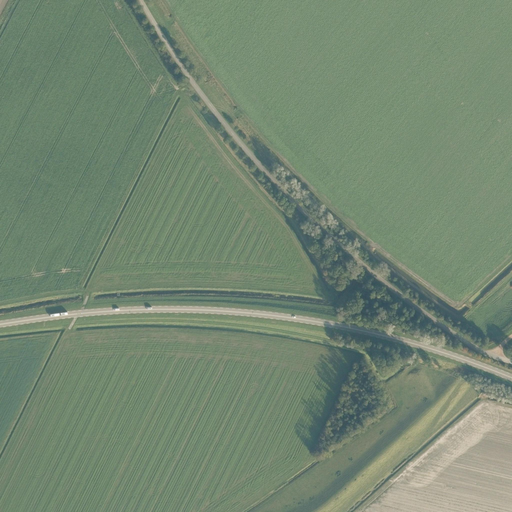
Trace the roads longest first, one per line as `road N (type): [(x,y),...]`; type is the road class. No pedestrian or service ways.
road 1 (unclassified): [(511,361),(474,347),(386,285),(286,196),(204,101),(139,0)]
road 2 (primary): [(511,377),(390,336),(259,314),(123,310),(0,324)]
